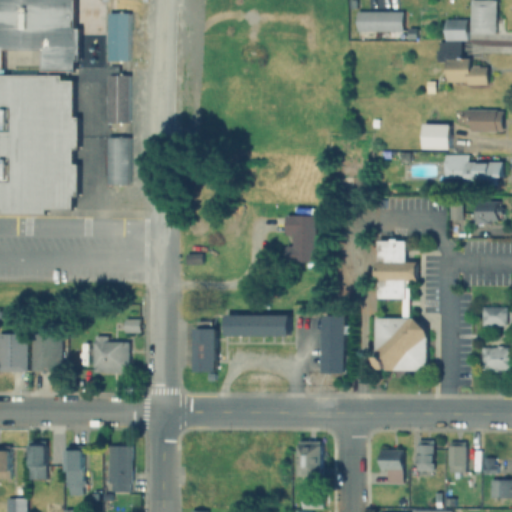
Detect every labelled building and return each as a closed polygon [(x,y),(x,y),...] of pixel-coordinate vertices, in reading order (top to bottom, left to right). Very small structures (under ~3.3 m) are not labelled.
[(0,0),(74,0),(74,31),(80,31),(80,60),(75,60),(75,67),(75,70),(44,69),(44,48),(5,47),(5,69),(0,68),(0,0)] [(470,34),(470,0),(497,0),(497,34),(470,34)] [(356,11),(400,11),(400,30),(356,30),(356,11)] [(109,13),(130,14),(129,61),(108,61),(109,13)] [(445,19),(467,19),(467,40),(445,40),(445,19)] [(407,28),(417,28),(417,40),(407,40),(407,28)] [(471,68),(488,68),(488,85),(469,85),(469,81),(446,81),(446,59),(471,59),(471,68)] [(74,209),(48,208),(48,214),(2,213),(2,209),(0,209),(0,76),(64,77),(64,82),(76,82),(76,118),(80,119),(80,196),(74,196),(74,209)] [(108,76),(128,76),(128,122),(108,122),(108,76)] [(427,80),(435,80),(435,91),(427,91),(427,80)] [(466,109),(503,109),(503,131),(471,131),(471,125),(466,125),(466,109)] [(424,124),(451,124),(451,149),(424,149),(424,124)] [(107,137),(128,137),(128,184),(108,184),(107,137)] [(467,178),(444,178),(444,155),(468,155),(468,161),(504,161),(504,177),(498,177),(498,180),(467,180),(467,178)] [(475,213),(478,213),(478,199),(498,199),(498,207),(503,207),(503,213),(498,213),(498,219),(487,219),(487,222),(475,222),(475,213)] [(448,200),(462,200),(462,219),(448,219),(448,200)] [(314,262),(285,262),(285,244),(291,244),(291,235),(285,235),(285,215),(314,215),(314,262)] [(378,239),(407,239),(406,260),(418,261),(418,279),(406,279),(406,297),(377,297),(378,239)] [(187,253),(202,253),(202,262),(187,262),(187,253)] [(482,305),(505,305),(505,325),(482,325),(482,305)] [(227,313),(290,313),(290,334),(227,334),(227,313)] [(324,313),(348,313),(348,371),(324,371),(324,313)] [(375,316),(419,316),(428,329),(428,369),(381,369),(375,360),(375,316)] [(124,319),(141,319),(141,331),(124,331),(124,319)] [(195,327),(217,327),(217,370),(195,370),(195,327)] [(0,331),(27,331),(26,370),(0,369),(0,331)] [(32,332),(61,332),(61,370),(32,370),(32,332)] [(93,335),(108,335),(108,340),(129,340),(129,372),(93,372),(93,335)] [(481,346),(511,346),(511,369),(481,369),(481,346)] [(30,439),(46,439),(45,477),(29,477),(30,439)] [(417,439),(435,439),(434,470),(417,469),(417,439)] [(298,475),(299,440),(321,440),(321,475),(298,475)] [(448,440),(466,441),(466,471),(448,471),(448,440)] [(108,444),(131,444),(131,489),(108,489),(108,444)] [(0,445),(11,445),(11,470),(0,470),(0,445)] [(66,445),(84,445),(84,485),(66,485),(66,445)] [(396,449),(404,449),(404,486),(388,485),(388,469),(380,469),(380,449),(390,449),(390,446),(396,446),(396,449)] [(511,479),(511,497),(499,497),(499,479),(511,479)] [(300,490),(321,490),(321,508),(300,508),(300,490)] [(6,511),(6,498),(25,498),(25,511),(6,511)] [(444,498),(455,498),(455,507),(444,507),(444,498)]
